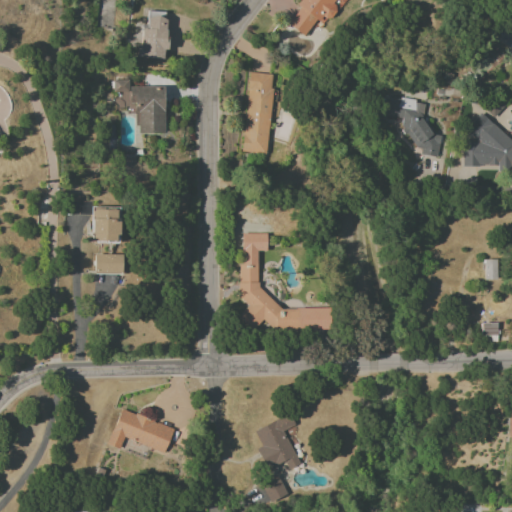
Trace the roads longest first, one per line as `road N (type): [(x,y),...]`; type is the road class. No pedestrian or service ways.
road 1 (residential): [(255,0),(204,83),(206,367)]
road 2 (residential): [(206,367),(511,358)]
road 3 (residential): [(0,398),(58,370),(206,367)]
road 4 (residential): [(214,367),(210,511)]
